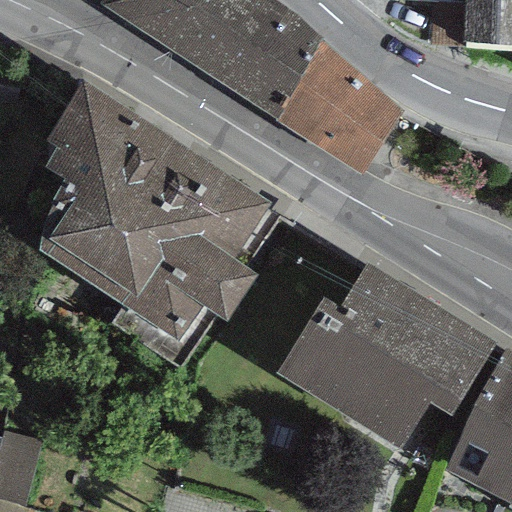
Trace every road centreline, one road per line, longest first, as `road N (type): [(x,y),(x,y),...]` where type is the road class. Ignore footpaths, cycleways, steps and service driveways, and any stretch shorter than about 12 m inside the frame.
road 1 (primary): [(1,0),(511,292)]
road 2 (tertiary): [(511,114),(417,79),(315,0)]
